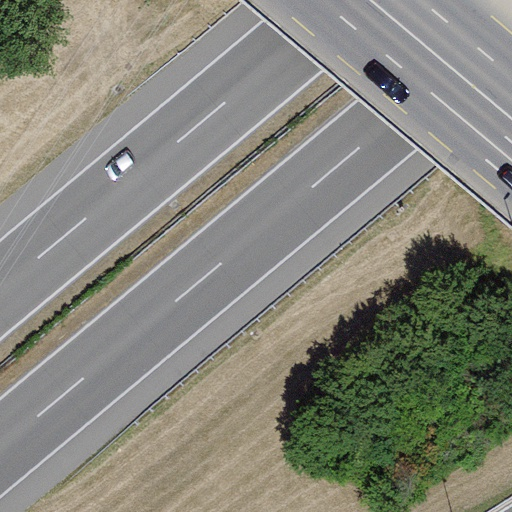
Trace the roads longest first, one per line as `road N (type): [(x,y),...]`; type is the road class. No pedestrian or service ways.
road 1 (motorway): [(0,449),(511,20)]
road 2 (motorway): [(348,0),(0,290)]
road 3 (secondary): [(511,118),(370,0)]
